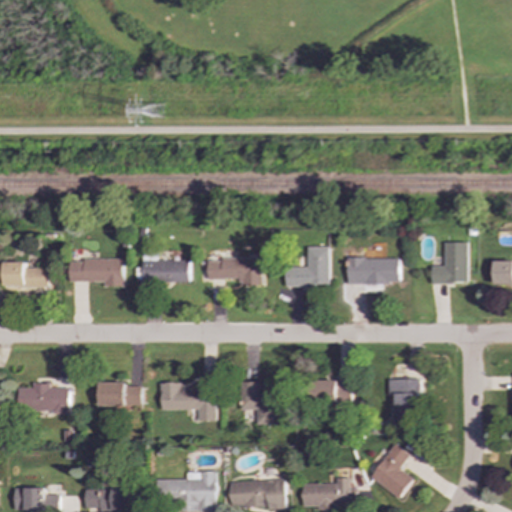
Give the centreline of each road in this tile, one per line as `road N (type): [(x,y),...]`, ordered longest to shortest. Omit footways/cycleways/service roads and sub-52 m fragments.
road 1 (residential): [(511,336),(0,337)]
road 2 (residential): [(470,337),(470,469),(455,511)]
